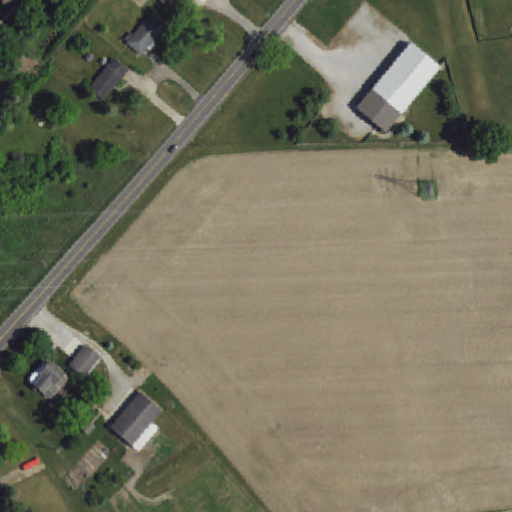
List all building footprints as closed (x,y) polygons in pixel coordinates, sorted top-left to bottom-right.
[(163,0),(178,12),(187,0),(163,0)] [(145,56),(170,26),(154,13),(129,43),(145,56)] [(360,111),(391,134),(443,66),(413,43),(360,111)] [(132,72),(117,59),(91,90),(107,102),(132,72)] [(88,378),(104,359),(89,346),(73,366),(88,378)] [(47,367),(47,366),(33,382),(53,401),(73,380),(53,361),(47,367)] [(166,412),(143,393),(113,429),(142,453),(162,429),(155,424),(166,412)]
